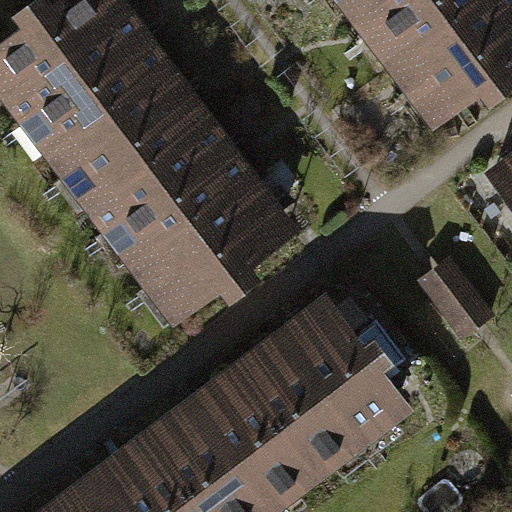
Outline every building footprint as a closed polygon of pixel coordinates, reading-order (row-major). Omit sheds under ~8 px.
[(125,0),(90,0),(0,62),(0,98),(17,123),(148,32),(125,0)] [(331,0),(346,21),(376,0),(331,0)] [(376,0),(346,21),(380,69),(480,0),(376,0)] [(511,0),(480,0),(380,69),(413,118),(511,49),(511,0)] [(148,32),(17,123),(50,171),(182,81),(148,32)] [(182,81),(50,171),(84,220),(215,129),(182,81)] [(215,129),(84,220),(118,268),(249,178),(215,129)] [(511,151),(483,173),(511,210),(511,151)] [(249,178),(118,268),(151,317),(282,226),(249,178)] [(325,305),(281,337),(367,457),(411,425),(325,305)] [(281,337),(237,368),(322,488),(367,457),(281,337)] [(237,368),(193,400),(272,511),(288,511),(322,488),(237,368)] [(272,511),(193,400),(148,431),(206,511),(272,511)] [(206,511),(148,431),(104,462),(139,511),(206,511)] [(139,511),(104,462),(60,494),(72,511),(139,511)] [(72,511),(60,494),(34,511),(72,511)]
